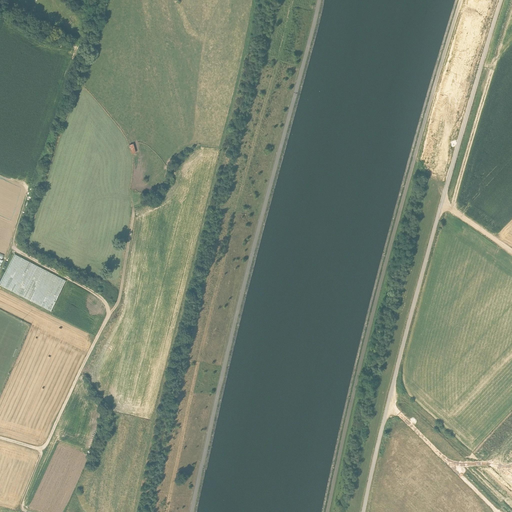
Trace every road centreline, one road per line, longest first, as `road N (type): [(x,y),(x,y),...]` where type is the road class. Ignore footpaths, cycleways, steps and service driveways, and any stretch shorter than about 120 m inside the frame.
road 1 (unclassified): [(362,511),(501,0)]
road 2 (track): [(0,435),(42,446),(49,438),(107,312)]
road 3 (track): [(107,312),(96,293),(11,242),(29,187)]
